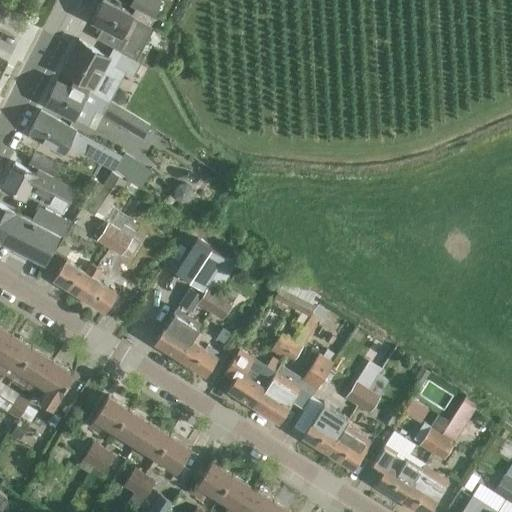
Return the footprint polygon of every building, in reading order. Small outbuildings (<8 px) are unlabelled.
[(96,37),(121,51),(141,61),(137,58),(153,27),(132,15),(134,12),(110,0),(101,0),(92,18),(103,24),(96,37)] [(160,0),(130,0),(129,4),(153,17),(162,1),(160,0)] [(79,39),(62,69),(93,87),(110,57),(79,39)] [(141,61),(121,51),(113,65),(138,78),(145,64),(140,62),(141,61)] [(71,87),(56,79),(44,101),(89,124),(94,114),(117,126),(118,123),(144,136),(150,125),(151,124),(145,120),(88,88),(73,81),(71,87)] [(41,110),(28,134),(65,153),(70,143),(77,147),(78,145),(84,133),(77,130),(77,129),(41,110)] [(99,142),(92,155),(113,166),(120,152),(99,142)] [(34,150),(28,162),(37,166),(36,168),(46,173),(53,160),(34,150)] [(115,164),(112,168),(127,178),(140,187),(143,182),(152,169),(124,150),(115,164)] [(16,162),(3,186),(25,197),(30,188),(49,198),(46,204),(62,213),(70,200),(81,206),(87,195),(75,189),(52,177),(46,173),(36,168),(34,172),(16,162)] [(113,171),(88,208),(99,216),(108,222),(96,239),(109,248),(124,224),(122,223),(127,216),(110,204),(122,187),(138,197),(143,189),(140,187),(127,178),(126,180),(113,171)] [(192,188),(186,183),(179,184),(174,189),(174,197),(180,202),(187,202),(192,196),(192,188)] [(59,232),(32,218),(31,219),(13,210),(0,202),(0,236),(45,259),(58,233),(59,232)] [(64,236),(71,221),(38,204),(32,218),(59,232),(58,233),(64,236)] [(124,224),(109,248),(119,255),(136,230),(135,229),(138,225),(128,218),(124,225),(124,224)] [(196,237),(175,270),(204,289),(207,284),(208,285),(216,289),(234,261),(225,255),(196,237)] [(80,294),(97,266),(92,263),(87,272),(67,259),(54,278),(80,294)] [(97,266),(80,294),(105,310),(117,290),(97,278),(102,270),(97,266)] [(210,312),(226,286),(225,285),(220,292),(208,285),(196,304),(210,312)] [(279,285),(273,297),(300,311),(294,322),(303,326),(314,303),(279,285)] [(226,286),(210,312),(222,320),(238,293),(226,286)] [(180,358),(202,323),(177,307),(155,342),(180,358)] [(202,323),(180,358),(205,374),(217,355),(216,355),(219,351),(207,343),(205,347),(197,342),(202,333),(198,330),(202,323)] [(0,353),(12,334),(0,326),(0,353)] [(223,348),(233,355),(245,335),(234,328),(223,348)] [(283,358),(295,339),(283,332),(272,350),(283,358)] [(18,370),(33,347),(12,334),(0,353),(0,370),(12,378),(18,370)] [(295,339),(283,358),(292,363),(303,344),(295,339)] [(18,370),(30,377),(24,386),(33,392),(54,360),(33,347),(18,370)] [(261,382),(244,373),(254,357),(240,347),(224,372),(235,379),(229,388),(254,404),(271,377),(267,374),(261,382)] [(318,352),(301,378),(316,388),(333,361),(318,352)] [(54,360),(33,392),(39,396),(38,398),(53,408),(60,397),(75,374),(54,360)] [(271,377),(254,404),(278,420),(289,403),(301,385),(277,370),(272,378),(271,377)] [(370,387),(358,405),(368,412),(381,393),(380,392),(388,380),(379,373),(370,387)] [(358,405),(370,387),(357,378),(345,396),(358,405)] [(0,381),(0,398),(8,386),(0,381)] [(8,386),(0,398),(0,405),(18,416),(20,414),(27,403),(29,399),(8,386)] [(102,423),(116,432),(130,409),(108,396),(90,425),(98,430),(102,423)] [(412,398),(404,412),(420,422),(429,408),(412,398)] [(474,406),(462,399),(452,416),(464,423),(474,406)] [(315,417),(303,436),(328,452),(346,424),(349,418),(325,402),(315,417)] [(37,409),(27,403),(20,414),(30,420),(37,409)] [(116,432),(136,444),(150,422),(130,409),(116,432)] [(418,444),(430,451),(442,433),(449,421),(437,413),(418,444)] [(27,423),(20,419),(12,432),(19,436),(27,423)] [(136,444),(157,457),(171,435),(150,422),(136,444)] [(346,424),(328,452),(352,468),(364,450),(371,439),(346,424)] [(454,441),(442,433),(430,451),(443,459),(454,441)] [(192,448),(171,435),(157,457),(178,471),(192,448)] [(93,440),(82,458),(92,465),(104,446),(93,440)] [(397,448),(395,450),(384,443),(370,465),(382,472),(375,482),(401,498),(423,463),(397,448)] [(106,447),(94,466),(103,471),(114,453),(106,447)] [(206,489),(218,497),(233,474),(211,461),(197,483),(191,492),(200,498),(206,489)] [(423,463),(401,498),(422,511),(426,511),(437,495),(447,478),(423,463)] [(134,466),(123,485),(134,491),(145,473),(134,466)] [(505,498),(511,487),(511,468),(509,467),(506,472),(504,471),(492,490),(505,498)] [(137,509),(155,480),(145,473),(134,491),(127,502),(137,509)] [(218,497),(230,504),(224,511),(237,511),(253,487),(233,474),(218,497)] [(253,487),(237,511),(264,511),(273,500),(253,487)] [(0,511),(3,511),(9,504),(7,494),(0,488),(0,511)] [(160,493),(147,511),(165,511),(172,501),(160,493)] [(461,511),(496,511),(497,510),(473,495),(461,511)] [(292,511),(273,500),(264,511),(292,511)]
